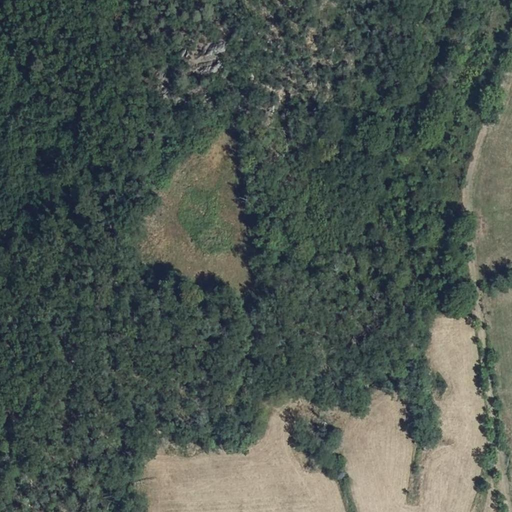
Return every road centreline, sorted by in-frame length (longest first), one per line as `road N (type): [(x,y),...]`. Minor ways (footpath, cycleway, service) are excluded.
road 1 (track): [(0,238),(93,215),(218,116),(247,91),(281,0)]
road 2 (track): [(3,0),(11,58),(24,79),(91,129),(113,161),(117,201)]
road 3 (track): [(0,452),(53,382),(69,345),(54,319),(0,292)]
